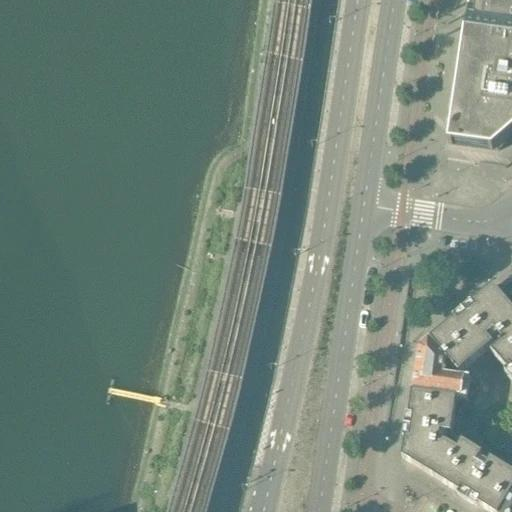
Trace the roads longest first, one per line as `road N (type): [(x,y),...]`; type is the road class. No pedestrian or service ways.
road 1 (secondary): [(358,0),(314,288),(264,511)]
road 2 (secondary): [(324,511),(368,206)]
road 3 (secondary): [(368,206),(397,0)]
road 4 (residential): [(368,206),(490,225)]
